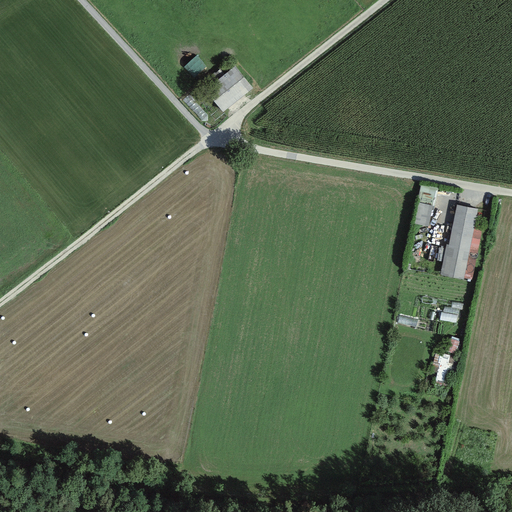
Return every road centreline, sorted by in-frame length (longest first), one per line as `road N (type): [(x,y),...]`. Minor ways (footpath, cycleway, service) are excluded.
road 1 (track): [(0,460),(238,501),(511,488)]
road 2 (track): [(219,140),(0,303)]
